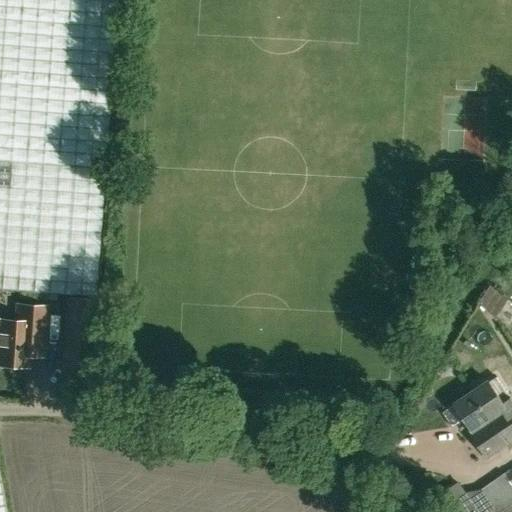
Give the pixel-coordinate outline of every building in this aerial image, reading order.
[(0,0),(0,289),(20,291),(20,298),(56,301),(57,294),(95,296),(104,168),(105,168),(116,0),(0,0)] [(477,304),(496,316),(509,297),(490,284),(477,304)] [(68,365),(92,366),(96,301),(72,299),(68,365)] [(0,363),(26,365),(27,354),(42,355),(43,338),(44,332),(45,306),(17,305),(16,321),(0,319),(0,363)] [(439,368),(441,372),(445,375),(449,374),(452,370),(451,366),(447,363),(443,364),(439,368)] [(472,393),(507,445),(511,441),(511,409),(509,405),(506,407),(489,381),(472,393)] [(488,458),(507,445),(472,393),(443,412),(452,427),(465,418),(472,430),(470,431),(488,458)] [(511,468),(482,489),(497,511),(511,502),(511,468)] [(442,495),(449,505),(454,511),(478,511),(465,492),(458,483),(442,495)]
